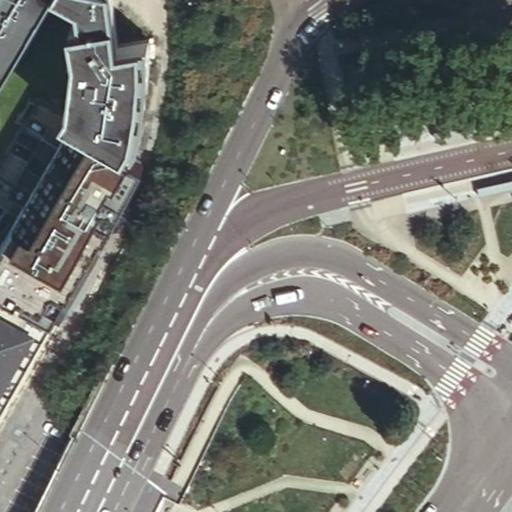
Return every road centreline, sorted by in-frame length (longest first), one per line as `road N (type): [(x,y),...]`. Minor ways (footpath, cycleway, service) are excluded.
road 1 (primary): [(294,25),(162,341)]
road 2 (primary): [(162,341),(263,280),(292,272),(319,271),(381,304)]
road 3 (primary): [(381,304),(382,330),(459,381),(506,448)]
road 4 (primary): [(76,511),(162,341)]
road 5 (primary): [(381,304),(401,295),(511,359)]
